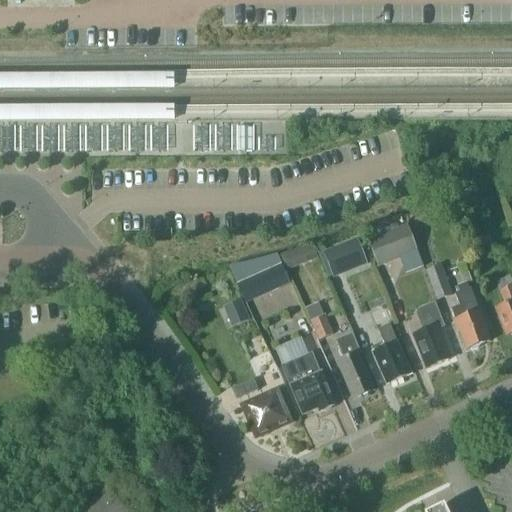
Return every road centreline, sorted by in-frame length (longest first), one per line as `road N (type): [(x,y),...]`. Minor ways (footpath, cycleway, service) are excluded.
road 1 (residential): [(237,459),(95,268)]
road 2 (residential): [(434,425),(329,475),(269,475),(237,459)]
